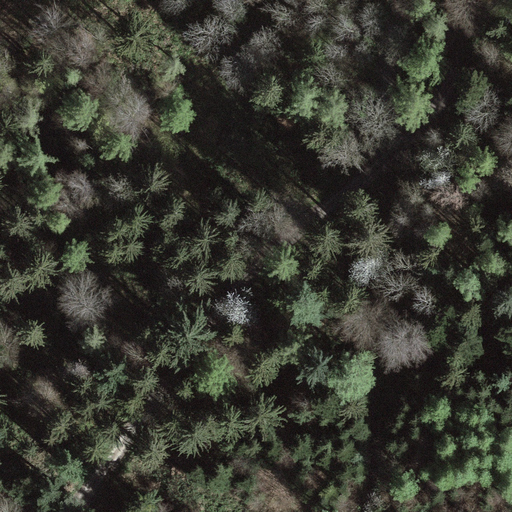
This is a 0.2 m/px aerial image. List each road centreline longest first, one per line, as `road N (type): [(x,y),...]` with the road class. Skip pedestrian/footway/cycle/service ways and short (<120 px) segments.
road 1 (track): [(72,511),(223,302),(311,214),(387,159),(483,0)]
road 2 (track): [(369,511),(390,232),(388,84),(400,0)]
